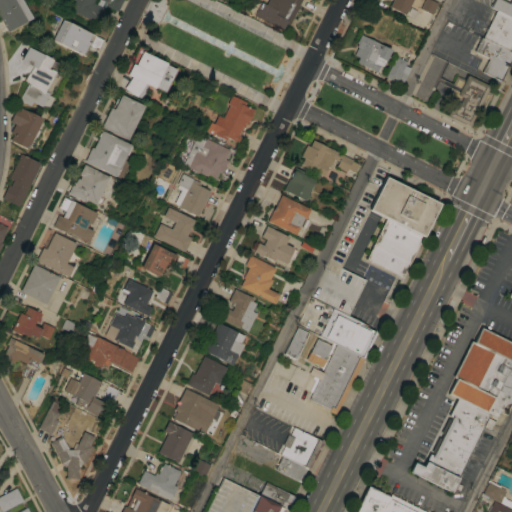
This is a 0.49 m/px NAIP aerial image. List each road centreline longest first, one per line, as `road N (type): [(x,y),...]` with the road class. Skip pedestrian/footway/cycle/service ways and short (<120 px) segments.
road 1 (residential): [(343,0),(88,511)]
road 2 (residential): [(138,0),(0,285)]
road 3 (primary): [(419,320),(324,511)]
road 4 (residential): [(291,105),(478,197)]
road 5 (residential): [(496,160),(311,66)]
